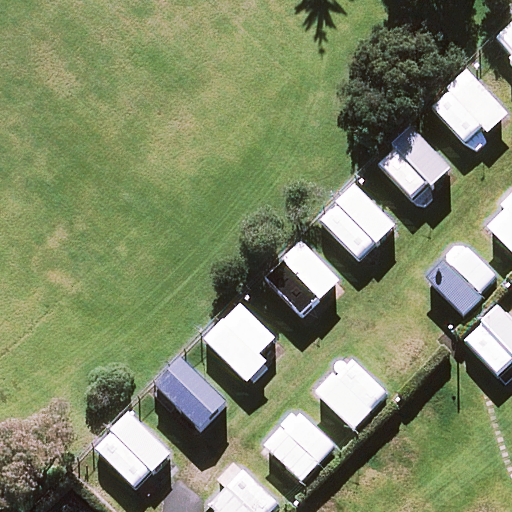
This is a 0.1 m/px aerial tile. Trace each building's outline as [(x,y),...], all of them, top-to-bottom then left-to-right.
[(511,31),(498,43),(511,59),(511,31)] [(508,117),(468,78),(434,113),(474,151),(508,117)] [(451,174),(416,135),(396,153),(382,167),(417,205),(432,191),(451,174)] [(339,207),(322,224),(362,264),(379,248),(395,231),(356,191),(339,207)] [(511,212),(492,232),(511,253),(511,212)] [(340,287),(304,247),(267,280),(302,320),(340,287)] [(498,280),(464,251),(432,288),(466,317),(498,280)] [(284,351),(243,309),(208,344),(250,385),(284,351)] [(485,328),(468,345),(502,379),(511,368),(511,324),(501,313),(485,328)] [(232,402),(190,360),(159,391),(202,433),(232,402)] [(338,379),(320,397),(355,432),(373,414),(388,398),(354,364),(338,379)] [(336,449),(300,417),(268,452),(303,484),(336,449)] [(171,458),(132,418),(98,451),(137,491),(171,458)] [(275,511),(278,509),(245,477),(235,467),(219,483),(229,493),(213,510),(215,511),(275,511)]
